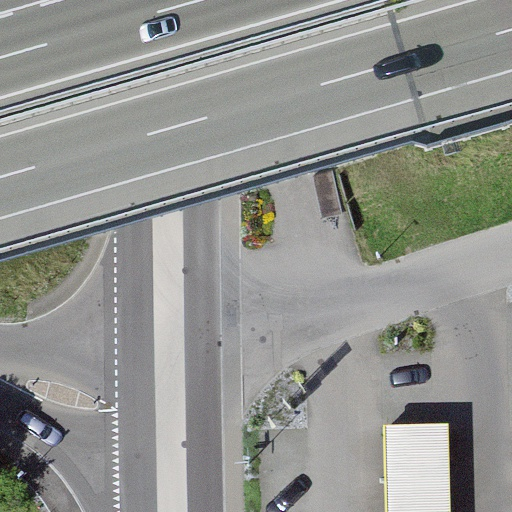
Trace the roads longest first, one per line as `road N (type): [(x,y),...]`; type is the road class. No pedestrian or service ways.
road 1 (motorway): [(0,182),(511,34)]
road 2 (residential): [(511,256),(335,311),(171,325)]
road 3 (secondary): [(173,0),(171,325)]
road 4 (motorway): [(198,0),(0,57)]
road 5 (tertiary): [(0,375),(117,409),(172,407)]
